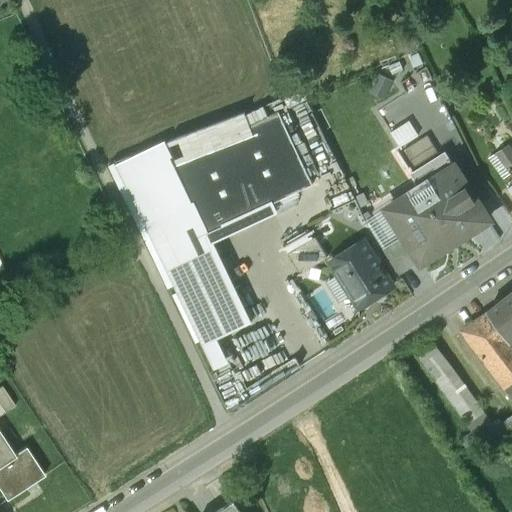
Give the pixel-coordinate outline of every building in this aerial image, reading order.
[(438,97),(416,108),(428,133),(450,123),(438,97)] [(278,114),(171,165),(205,237),(312,186),(278,114)] [(397,146),(415,135),(407,120),(388,130),(397,146)] [(511,146),(511,145),(494,157),(510,179),(511,177),(511,155),(511,154),(511,146)] [(449,163),(414,185),(418,191),(402,201),(407,210),(391,220),(403,239),(419,264),(420,265),(487,223),(449,163)] [(158,216),(141,225),(213,372),(229,365),(217,341),(254,323),(215,243),(180,260),(158,216)] [(314,239),(288,255),(301,275),(326,259),(314,239)] [(403,239),(382,252),(398,277),(419,264),(403,239)] [(363,242),(329,264),(358,309),(392,288),(363,242)] [(511,294),(487,315),(511,344),(511,343),(511,294)] [(487,315),(460,333),(483,363),(497,352),(511,370),(511,343),(511,344),(487,315)] [(429,340),(411,355),(466,424),(484,410),(429,340)] [(511,385),(511,370),(497,352),(483,363),(505,391),(511,385)] [(2,385),(0,386),(0,416),(16,405),(2,385)] [(511,436),(511,434),(511,412),(500,422),(511,436)] [(14,456),(0,434),(0,490),(7,501),(44,476),(26,449),(14,456)] [(241,511),(234,500),(216,511),(241,511)]
